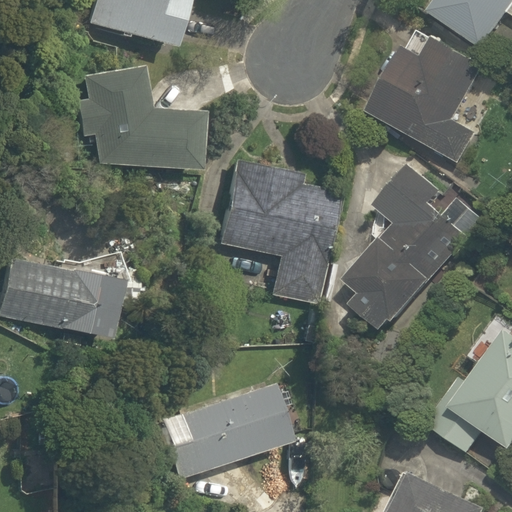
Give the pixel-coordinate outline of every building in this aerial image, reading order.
[(88,0),(84,17),(165,39),(175,0),(88,0)] [(511,0),(441,0),(432,14),(484,50),(509,13),(511,14),(511,0)] [(436,42),(422,34),(412,51),(409,49),(372,115),(461,164),(478,134),(456,122),(470,96),(474,98),(477,93),(473,91),(486,68),(437,40),(436,42)] [(91,154),(184,163),(189,112),(135,107),(133,106),(129,66),(75,72),(78,96),(72,97),(75,130),(85,129),(88,152),(91,154)] [(265,289),(311,301),(339,194),(332,192),(291,181),(293,175),(235,160),(214,236),(275,252),(265,289)] [(396,323),(471,238),(424,197),(349,282),(366,297),(357,307),(385,332),(394,321),(396,323)] [(0,292),(0,316),(104,337),(115,283),(124,285),(111,248),(57,260),(55,268),(7,258),(0,292)] [(511,324),(508,321),(502,330),(496,326),(472,358),(486,367),(473,384),(463,377),(429,424),(470,453),(486,430),(511,449),(511,324)] [(159,444),(170,478),(284,440),(265,381),(170,412),(178,438),(159,444)] [(397,511),(479,511),(481,509),(415,476),(413,481),(397,511)]
